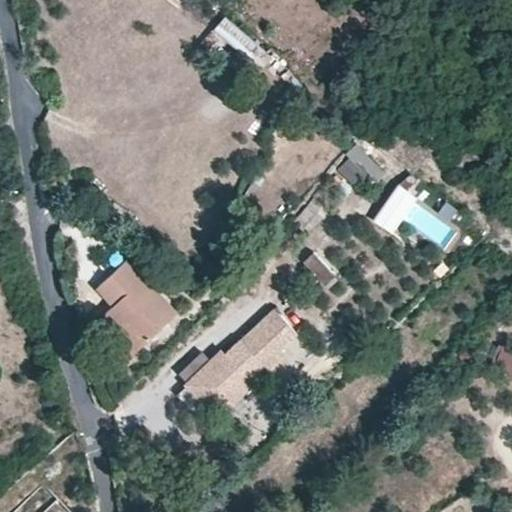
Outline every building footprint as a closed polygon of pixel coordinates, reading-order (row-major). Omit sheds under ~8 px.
[(262,50),(224,18),(215,27),(253,59),(262,50)] [(132,214),(118,207),(112,217),(126,226),(132,214)] [(323,242),(342,224),(333,215),(314,234),(323,242)] [(329,285),(339,275),(317,254),(307,264),(329,285)] [(178,312),(127,258),(99,285),(115,303),(127,316),(120,323),(130,333),(142,345),(178,312)] [(304,273),(295,264),(271,284),(278,294),(304,273)] [(284,351),(302,335),(279,310),(230,355),(227,352),(192,384),(211,405),(227,390),(237,401),(257,384),(253,380),(260,374),(254,368),(262,360),(272,370),(288,355),(284,351)] [(142,345),(130,333),(120,342),(133,355),(142,345)] [(509,355),(495,350),(491,363),(505,368),(509,355)] [(70,511),(44,485),(15,511),(70,511)]
